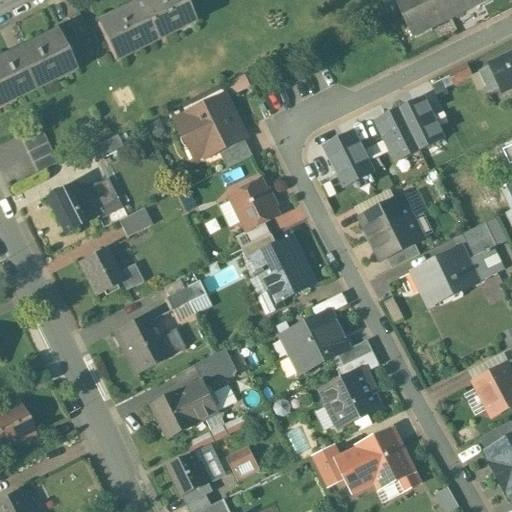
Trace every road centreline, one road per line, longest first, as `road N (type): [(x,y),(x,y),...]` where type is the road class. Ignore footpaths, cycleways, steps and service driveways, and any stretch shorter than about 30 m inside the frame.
road 1 (residential): [(511,22),(280,134),(476,511)]
road 2 (residential): [(145,511),(0,213)]
